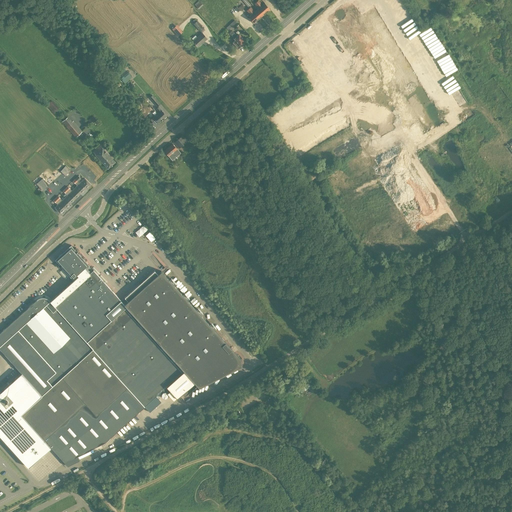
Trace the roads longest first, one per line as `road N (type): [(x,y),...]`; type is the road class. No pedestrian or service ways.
road 1 (unclassified): [(92,221),(106,196),(326,0)]
road 2 (primary): [(81,208),(312,0)]
road 3 (track): [(252,376),(511,212)]
road 4 (track): [(212,433),(125,489),(223,457)]
road 5 (track): [(85,470),(252,376)]
road 6 (track): [(373,511),(348,501),(297,445),(244,432)]
road 7 (unclassified): [(0,300),(92,221)]
